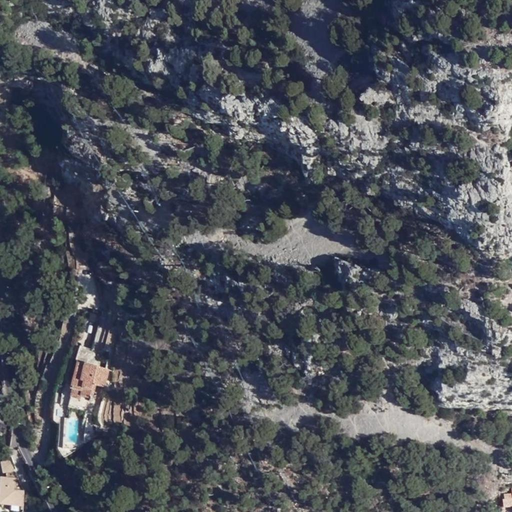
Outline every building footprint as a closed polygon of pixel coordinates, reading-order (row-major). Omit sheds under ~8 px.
[(381,106),(390,95),(373,81),(357,101),(366,109),(374,100),(381,106)] [(91,394),(94,395),(96,385),(105,387),(109,369),(77,361),(70,390),(72,391),(81,394),(81,395),(90,398),(91,394)] [(72,391),(70,397),(80,400),(81,395),(81,394),(72,391)] [(9,460),(0,462),(3,473),(6,473),(6,478),(3,478),(2,502),(23,503),(24,491),(9,460)] [(0,485),(0,505),(23,507),(23,503),(2,502),(3,478),(0,477),(0,485)]
